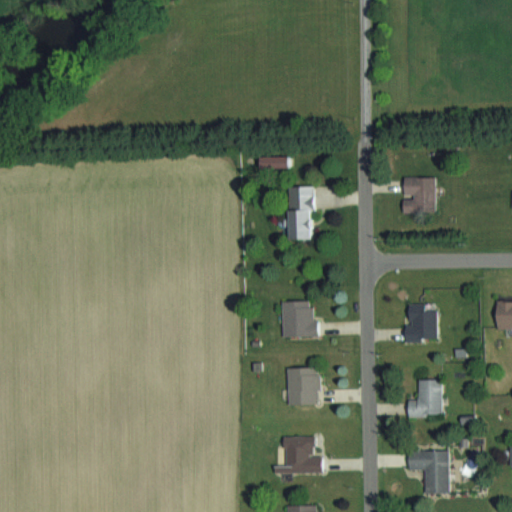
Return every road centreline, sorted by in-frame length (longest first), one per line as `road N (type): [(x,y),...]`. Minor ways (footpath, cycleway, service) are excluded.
road 1 (residential): [(370,511),(364,260)]
road 2 (residential): [(364,260),(511,258)]
road 3 (residential): [(364,260),(363,138)]
